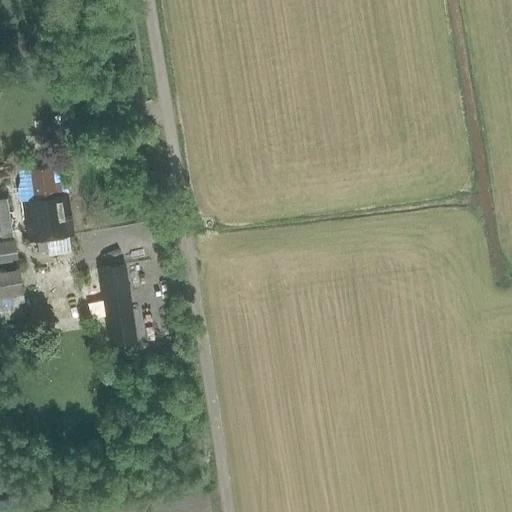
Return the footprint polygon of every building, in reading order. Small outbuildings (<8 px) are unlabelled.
[(19,189),(21,200),(27,241),(73,234),(67,193),(61,194),(59,180),(53,181),(50,166),(28,169),(31,188),(19,189)] [(0,237),(12,236),(7,197),(0,197),(0,237)] [(15,240),(0,242),(0,263),(18,261),(15,240)] [(106,320),(111,346),(138,341),(124,265),(98,269),(100,283),(84,286),(91,323),(106,320)] [(0,320),(26,316),(19,269),(0,271),(0,320)]
